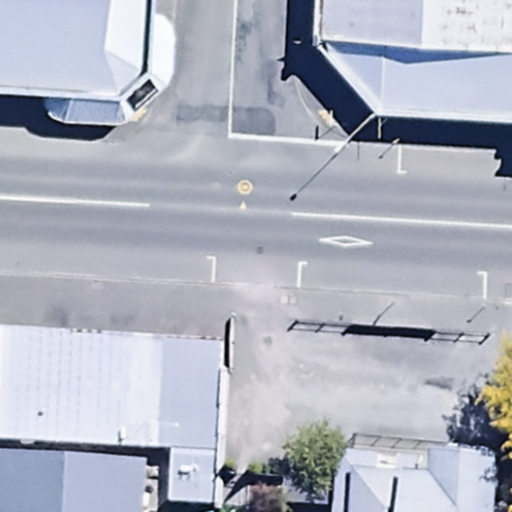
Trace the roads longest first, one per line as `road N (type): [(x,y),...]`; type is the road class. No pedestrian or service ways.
road 1 (secondary): [(511,234),(220,215)]
road 2 (secondary): [(220,215),(0,201)]
road 3 (residential): [(220,215),(234,0)]
